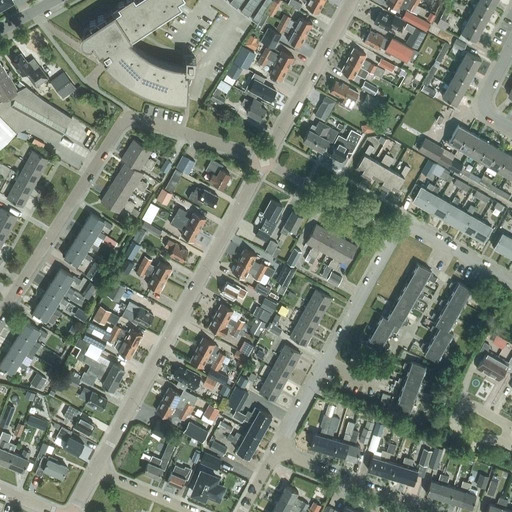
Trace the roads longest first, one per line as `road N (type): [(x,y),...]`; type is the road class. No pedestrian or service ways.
road 1 (residential): [(264,161),(130,117),(0,316)]
road 2 (residential): [(94,471),(264,161)]
road 3 (residential): [(397,231),(274,448)]
road 4 (residential): [(264,161),(352,0)]
road 5 (residential): [(429,511),(274,448)]
road 6 (residential): [(397,231),(264,161)]
road 7 (residential): [(511,282),(408,224),(397,231)]
